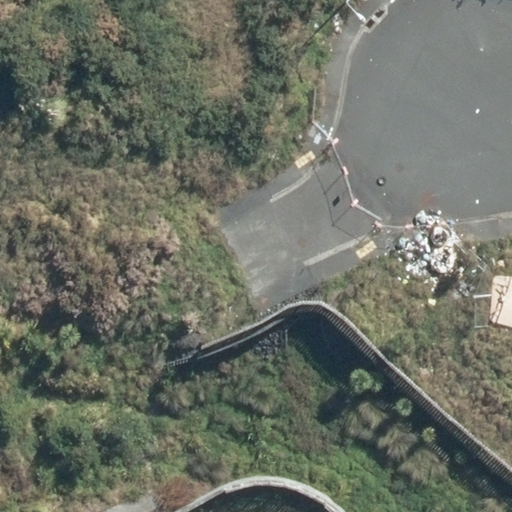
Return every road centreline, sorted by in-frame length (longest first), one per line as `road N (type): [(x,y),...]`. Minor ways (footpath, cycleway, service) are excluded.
road 1 (residential): [(511,113),(484,100),(269,245)]
road 2 (unknown): [(269,245),(158,294)]
